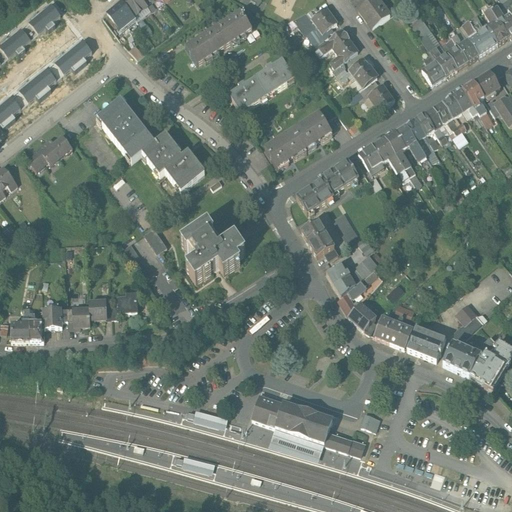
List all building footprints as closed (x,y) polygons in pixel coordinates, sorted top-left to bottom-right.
[(125,0),(121,3),(128,12),(142,1),(140,0),(125,0)] [(373,0),(370,3),(358,12),(372,31),(390,18),(376,0),(373,0)] [(121,3),(107,14),(114,22),(122,16),(128,12),(121,3)] [(28,23),(38,35),(45,29),(48,32),(55,27),(52,23),(60,17),(50,5),(28,23)] [(496,22),(486,7),(480,10),(490,25),(496,22)] [(318,13),(310,20),(317,29),(332,18),(326,11),(320,16),(318,13)] [(128,12),(122,16),(132,30),(136,27),(132,21),(134,20),(128,12)] [(240,16),(185,50),(197,68),(252,34),(240,16)] [(305,16),(296,23),(300,28),(309,21),(305,16)] [(475,16),(468,21),(474,30),(481,25),(475,16)] [(511,22),(509,17),(497,24),(507,40),(511,36),(511,22)] [(332,18),(317,29),(323,36),(324,35),(326,36),(331,33),(330,31),(337,25),(332,18)] [(487,30),(481,33),(479,30),(476,33),(474,30),(468,21),(457,28),(467,42),(477,58),(478,59),(497,46),(487,30)] [(490,25),(486,28),(487,30),(497,46),(507,40),(497,24),(496,22),(490,25)] [(28,23),(20,29),(30,41),(38,35),(28,23)] [(309,28),(303,32),(307,37),(312,33),(309,28)] [(0,45),(0,49),(8,59),(15,52),(18,56),(25,51),(22,47),(30,41),(20,29),(0,45)] [(459,42),(452,32),(447,35),(450,40),(456,49),(460,47),(458,45),(459,42)] [(312,33),(307,37),(310,42),(316,37),(312,33)] [(343,33),(329,44),(333,50),(336,54),(351,43),(343,33)] [(434,38),(423,45),(430,55),(436,51),(441,48),(434,38)] [(450,40),(446,43),(450,48),(453,48),(454,50),(456,49),(450,40)] [(82,42),(54,64),(63,76),(64,76),(71,70),(74,73),(86,64),(83,60),(91,54),(82,42)] [(460,47),(456,49),(467,64),(477,58),(467,42),(460,47)] [(351,43),(336,54),(339,58),(343,64),(358,53),(351,43)] [(329,44),(318,52),(322,58),(333,50),(329,44)] [(454,50),(446,55),(457,71),(467,64),(456,49),(454,50)] [(436,51),(430,55),(435,62),(442,58),(436,51)] [(442,58),(435,62),(435,63),(446,78),(457,71),(446,55),(442,58)] [(339,58),(328,66),(332,72),(343,64),(339,58)] [(364,61),(357,66),(356,65),(351,69),(352,70),(350,72),(352,75),(355,80),(370,69),(364,61)] [(435,63),(421,72),(432,87),(446,78),(435,63)] [(56,82),(63,76),(54,64),(46,70),(56,82)] [(282,64),(272,70),(271,69),(266,72),(267,74),(256,81),(267,99),(294,82),(282,64)] [(511,67),(502,74),(508,83),(509,83),(511,87),(511,67)] [(370,69),(355,80),(362,89),(363,90),(375,81),(377,79),(379,77),(377,75),(375,76),(370,69)] [(18,92),(27,104),(28,104),(36,98),(38,102),(51,92),(48,88),(56,82),(46,70),(18,92)] [(350,72),(339,80),(342,85),(348,81),(347,78),(352,75),(350,72)] [(489,74),(473,84),(483,101),(500,90),(489,74)] [(267,99),(256,81),(244,88),(243,86),(238,89),(239,91),(229,98),(240,116),(267,99)] [(362,89),(348,99),(352,104),(358,100),(378,85),(375,81),(363,90),(362,89)] [(478,104),(483,101),(473,84),(462,91),(472,107),(473,108),(478,104)] [(378,85),(358,100),(361,103),(364,100),(365,101),(369,98),(368,98),(381,89),(378,85)] [(381,89),(368,98),(369,98),(374,106),(389,95),(383,87),(381,89)] [(462,91),(451,98),(462,114),(469,109),(472,107),(462,91)] [(11,98),(20,110),(27,104),(18,92),(11,98)] [(389,95),(374,106),(380,113),(382,111),(384,113),(389,110),(388,107),(395,102),(389,95)] [(20,110),(11,98),(0,106),(0,126),(3,130),(15,120),(12,117),(20,110)] [(451,98),(442,104),(452,120),(462,114),(451,98)] [(495,105),(492,101),(486,105),(494,118),(500,114),(508,127),(511,124),(511,108),(505,98),(495,105)] [(119,103),(98,120),(103,126),(102,127),(126,158),(127,157),(132,163),(142,156),(153,147),(148,140),(149,139),(138,125),(134,129),(132,126),(136,122),(125,108),(124,109),(119,103)] [(452,120),(442,104),(433,110),(443,126),(452,120)] [(479,107),(478,104),(473,108),(478,115),(485,127),(492,122),(481,106),(479,107)] [(473,108),(472,107),(469,109),(470,110),(469,111),(469,113),(473,118),(478,115),(473,108)] [(443,126),(433,110),(424,116),(434,131),(443,126)] [(319,116),(292,133),(304,152),(315,145),(315,146),(320,143),(320,142),(331,135),(319,116)] [(434,131),(424,116),(414,121),(424,137),(434,131)] [(414,121),(405,127),(415,143),(416,143),(424,137),(414,121)] [(466,130),(462,124),(457,128),(461,133),(466,130)] [(415,143),(405,127),(395,134),(405,150),(410,146),(412,149),(411,152),(425,174),(432,169),(416,143),(415,143)] [(461,133),(457,128),(452,131),(456,137),(461,133)] [(292,133),(265,151),(277,169),(288,162),(288,163),(293,160),(293,159),(304,152),(292,133)] [(395,134),(384,140),(409,180),(415,176),(403,157),(400,156),(398,154),(405,150),(395,134)] [(443,136),(438,139),(442,145),(447,142),(443,136)] [(183,159),(166,137),(153,147),(142,156),(159,178),(165,174),(181,194),(204,175),(188,155),(183,159)] [(54,145),(50,141),(26,160),(35,171),(46,161),(50,166),(71,150),(62,139),(54,145)] [(409,180),(384,140),(374,147),(384,163),(388,160),(402,184),(409,180)] [(438,148),(434,142),(429,145),(433,151),(438,148)] [(429,145),(424,148),(428,154),(433,151),(429,145)] [(374,147),(358,156),(369,172),(384,163),(374,147)] [(347,163),(321,180),(322,183),(296,199),(306,216),(333,199),(332,197),(358,180),(352,170),(347,163)] [(359,166),(352,170),(358,180),(365,176),(359,166)] [(4,168),(0,170),(0,191),(1,191),(7,186),(14,181),(4,168)] [(375,179),(369,182),(375,192),(381,188),(375,179)] [(14,181),(7,186),(10,191),(17,186),(14,181)] [(360,243),(343,215),(333,221),(350,249),(360,243)] [(334,251),(318,224),(300,234),(317,261),(324,257),(334,251)] [(208,230),(200,235),(201,235),(189,243),(188,242),(181,247),(187,257),(189,255),(196,266),(186,273),(196,287),(219,271),(224,279),(240,268),(237,264),(245,258),(235,243),(220,253),(211,240),(214,239),(208,230)] [(167,251),(154,232),(144,238),(157,258),(167,251)] [(153,281),(130,247),(120,254),(143,288),(153,281)] [(334,251),(324,257),(328,264),(338,258),(334,251)] [(369,259),(355,271),(365,282),(375,273),(378,271),(385,266),(379,260),(373,264),(369,259)] [(344,267),(326,278),(333,290),(349,280),(347,276),(349,275),(344,267)] [(365,282),(338,305),(348,321),(348,322),(357,312),(350,302),(379,278),(375,273),(365,282)] [(349,280),(333,290),(341,302),(355,289),(349,280)] [(126,303),(117,303),(117,314),(118,320),(138,319),(137,299),(126,300),(126,303)] [(105,308),(89,309),(90,316),(90,327),(106,326),(106,314),(105,308)] [(357,312),(348,322),(364,335),(372,326),(376,322),(360,308),(357,312)] [(406,311),(398,308),(395,318),(396,319),(400,320),(402,321),(406,311)] [(463,326),(454,334),(454,338),(462,346),(464,344),(464,343),(482,326),(468,308),(456,318),(463,326)] [(413,314),(406,311),(402,321),(409,324),(413,314)] [(436,315),(415,332),(427,337),(428,333),(429,333),(442,322),(436,315)] [(62,316),(43,316),(44,332),(44,335),(44,336),(63,335),(63,330),(62,318),(62,316)] [(90,316),(74,317),(74,329),(75,335),(90,334),(90,327),(90,316)] [(393,326),(382,322),(379,328),(377,327),(375,333),(373,340),(389,347),(397,328),(397,327),(400,320),(396,319),(393,326)] [(402,321),(400,320),(397,327),(397,328),(389,347),(404,352),(412,333),(409,324),(402,321)] [(372,326),(364,335),(370,339),(376,327),(372,326)] [(22,329),(22,331),(17,331),(17,332),(11,332),(11,350),(17,350),(17,351),(24,351),(24,350),(30,350),(30,329),(29,329),(22,329)] [(37,332),(37,329),(35,329),(30,329),(30,350),(44,350),(44,336),(44,332),(37,332)] [(428,333),(427,337),(415,332),(406,353),(436,365),(439,358),(440,358),(441,356),(440,356),(444,344),(446,340),(429,333),(428,333)] [(462,346),(454,338),(452,348),(457,350),(462,346)] [(479,351),(464,344),(462,346),(457,350),(452,348),(443,368),(463,378),(469,381),(477,366),(485,358),(493,351),(497,348),(490,341),(479,351)] [(491,362),(485,358),(477,366),(469,381),(476,385),(490,393),(495,385),(511,356),(511,353),(504,349),(505,348),(504,346),(501,344),(497,348),(493,351),(496,353),(491,362)] [(308,460),(318,464),(323,448),(324,446),(324,449),(332,452),(333,450),(347,454),(360,459),(364,448),(350,443),(350,444),(328,436),(332,423),(324,420),(317,417),(299,411),(298,411),(283,406),(259,398),(251,421),(248,429),(245,439),(308,460)] [(379,423),(365,418),(361,429),(375,434),(379,423)]
